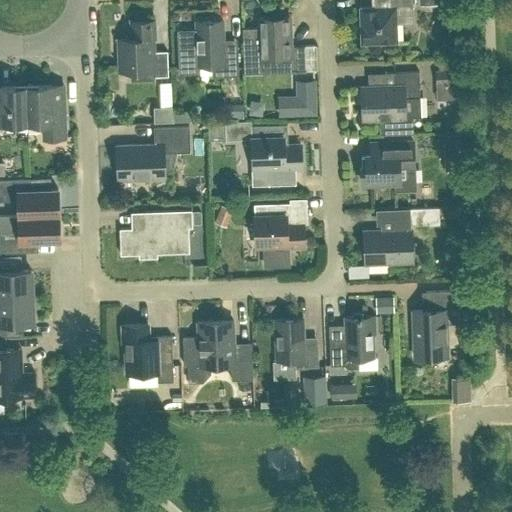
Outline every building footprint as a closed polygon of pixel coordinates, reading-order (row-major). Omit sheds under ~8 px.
[(387,0),(387,6),(360,7),(361,33),(371,42),(397,41),(396,22),(413,21),(412,0),(387,0)] [(305,45),(290,45),(289,16),(251,17),(251,18),(259,18),(259,26),(242,27),(244,72),(262,71),(261,57),(280,56),(280,70),(306,70),(305,45)] [(199,64),(212,64),(213,76),(238,75),(237,51),(224,51),(223,19),(196,20),(196,29),(178,30),(179,73),(199,72),(199,64)] [(153,38),(154,38),(154,20),(131,21),(131,38),(118,38),(120,70),(130,70),(131,79),(154,78),(154,75),(168,75),(167,50),(153,50),(153,38)] [(435,70),(436,82),(456,81),(459,81),(458,57),(438,58),(438,70),(435,70)] [(394,71),(394,86),(363,87),(364,117),(385,117),(385,133),(417,132),(417,116),(421,116),(419,70),(394,71)] [(44,138),(65,137),(63,83),(26,85),(28,122),(43,122),(44,138)] [(0,85),(0,123),(28,122),(26,85),(0,85)] [(173,105),(153,106),(154,122),(174,121),(173,105)] [(225,121),(208,122),(209,139),(226,139),(225,121)] [(287,123),(251,125),(253,166),(266,166),(267,183),(295,182),(295,167),(302,167),(301,144),(284,145),(284,136),(288,136),(287,123)] [(155,128),(155,143),(117,144),(118,190),(119,190),(119,179),(165,177),(164,152),(190,151),(189,125),(154,126),(154,128),(155,128)] [(444,139),(445,154),(459,153),(459,139),(444,139)] [(415,188),(413,141),(388,142),(389,154),(361,155),(362,182),(396,181),(396,189),(415,188)] [(0,199),(18,199),(18,215),(59,213),(58,188),(30,189),(30,178),(0,178),(0,199)] [(254,203),(255,245),(264,244),(265,264),(288,264),(287,246),(304,245),(303,222),(287,223),(286,214),(290,214),(290,201),(254,203)] [(221,203),(214,220),(227,225),(233,209),(221,203)] [(409,207),(410,224),(439,223),(439,206),(409,207)] [(145,227),(120,227),(120,253),(139,253),(139,257),(157,256),(157,252),(189,251),(188,226),(192,226),(192,209),(144,211),(145,227)] [(33,250),(32,239),(60,238),(59,213),(18,215),(0,215),(0,244),(0,252),(33,250)] [(365,262),(412,261),(411,228),(364,230),(365,262)] [(0,295),(32,294),(31,268),(3,269),(3,255),(0,255),(0,295)] [(412,309),(414,356),(448,355),(447,321),(461,321),(460,289),(425,291),(426,309),(412,309)] [(5,321),(33,320),(32,294),(0,295),(0,335),(6,335),(5,321)] [(391,296),(378,297),(379,311),(392,310),(391,296)] [(360,368),(360,356),(374,356),(373,333),(375,333),(374,315),(345,316),(345,332),(332,332),(333,366),(347,365),(349,368),(360,368)] [(268,319),(275,319),(276,358),(294,357),(294,367),(319,366),(318,342),(304,342),(303,317),(268,318),(268,319)] [(253,378),(251,347),(234,347),(233,319),(197,321),(198,336),(183,336),(184,364),(188,364),(188,380),(202,380),(210,372),(209,364),(231,364),(231,379),(253,378)] [(123,341),(125,341),(126,372),(157,371),(157,381),(173,380),(171,334),(148,335),(147,322),(123,323),(123,341)] [(35,371),(22,372),(21,347),(0,347),(0,409),(2,409),(1,396),(35,395),(35,371)] [(324,376),(304,376),(305,404),(325,404),(324,376)] [(330,384),(330,397),(346,397),(346,383),(330,384)]
